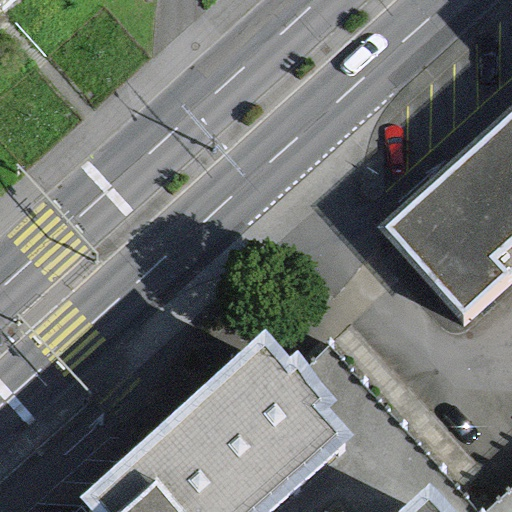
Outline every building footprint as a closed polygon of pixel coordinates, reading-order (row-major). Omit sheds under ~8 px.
[(0,0),(0,17),(19,0),(0,0)] [(511,274),(511,122),(390,232),(466,316),(511,274)] [(441,511),(457,498),(326,351),(291,382),(350,449),(278,511),(441,511)] [(278,511),(350,449),(291,382),(270,358),(95,511),(278,511)] [(503,511),(511,511),(511,495),(499,508),(503,511)]
